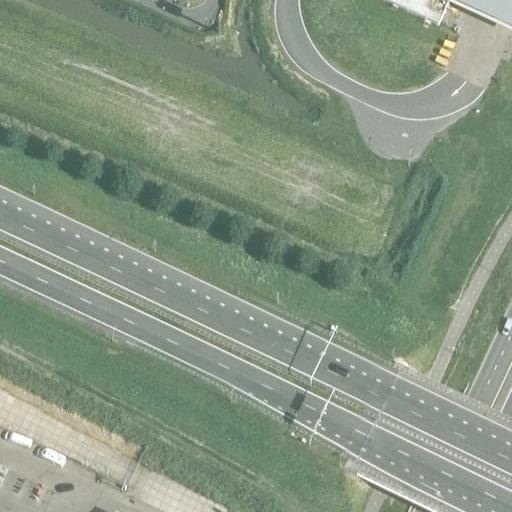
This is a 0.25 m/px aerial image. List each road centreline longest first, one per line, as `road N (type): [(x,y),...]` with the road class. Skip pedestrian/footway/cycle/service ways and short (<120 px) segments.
road 1 (trunk): [(0,259),(511,508)]
road 2 (trunk): [(511,455),(0,215)]
road 3 (secondary): [(511,331),(428,511)]
